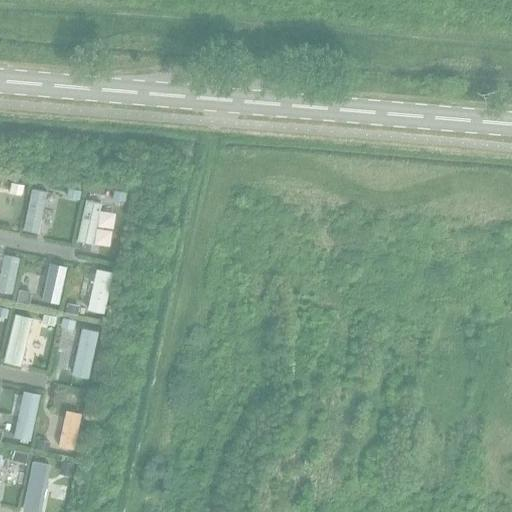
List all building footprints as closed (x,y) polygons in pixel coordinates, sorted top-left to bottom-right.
[(39,233),(47,192),(32,190),(23,230),(39,233)] [(77,241),(92,245),(102,204),(86,201),(77,241)] [(19,258),(4,255),(0,275),(0,291),(11,294),(19,258)] [(67,267),(51,263),(43,300),(59,304),(67,267)] [(113,273),(97,270),(87,310),(104,314),(113,273)] [(4,362),(21,366),(33,318),(15,314),(4,362)] [(72,375),(89,379),(99,332),(82,328),(72,375)] [(30,441),(40,395),(23,391),(13,437),(30,441)] [(66,411),(58,446),(74,449),(82,414),(66,411)] [(48,465),(32,462),(24,503),(39,506),(48,465)]
